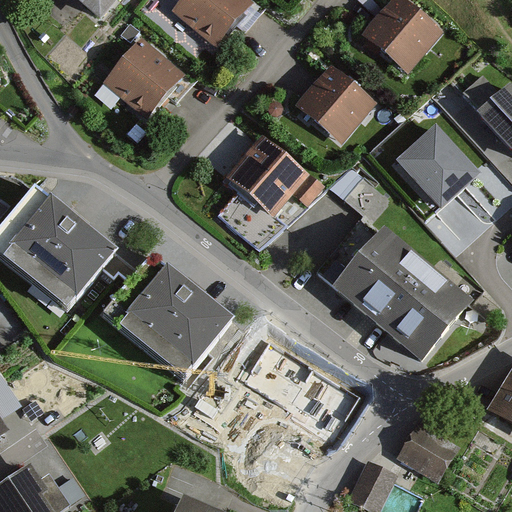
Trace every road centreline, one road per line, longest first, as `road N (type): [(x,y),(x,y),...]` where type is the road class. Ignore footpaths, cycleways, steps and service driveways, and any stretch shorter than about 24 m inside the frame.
road 1 (residential): [(404,404),(149,199)]
road 2 (residential): [(149,199),(333,0)]
road 3 (residential): [(0,5),(58,125),(62,158)]
road 4 (unclassified): [(404,404),(343,460),(309,511)]
road 5 (unclassified): [(511,350),(404,404)]
